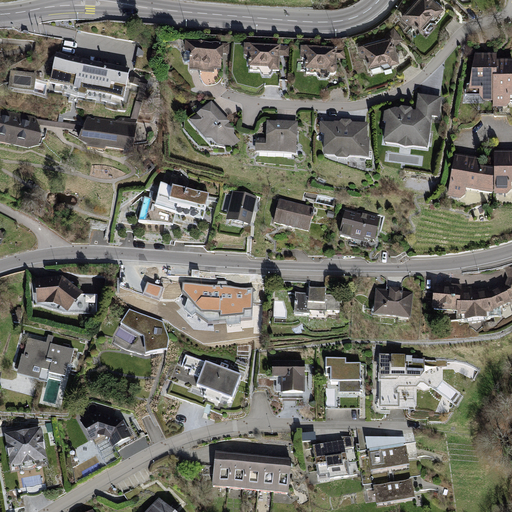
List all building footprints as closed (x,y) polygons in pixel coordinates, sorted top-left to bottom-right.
[(444,9),(435,0),(416,0),(401,17),(411,26),(414,23),(423,30),(444,9)] [(386,38),(358,46),(362,59),(365,58),(368,70),(400,62),(395,44),(405,40),(395,28),(384,35),(386,38)] [(231,44),(187,43),(186,74),(223,75),(224,55),(230,55),(231,44)] [(157,48),(140,45),(134,70),(152,74),(157,48)] [(292,47),(244,46),(246,72),(281,74),(282,59),(292,59),(292,47)] [(345,50),(301,49),(302,74),(339,75),(338,61),(346,61),(345,50)] [(498,80),(498,62),(498,56),(476,56),(469,96),(480,96),(480,98),(484,103),(494,102),(494,80),(498,80)] [(129,73),(57,58),(50,94),(86,101),(87,96),(123,103),(127,85),(128,77),(129,73)] [(511,62),(498,62),(498,80),(494,80),(494,102),(494,108),(511,108),(511,62)] [(37,74),(11,71),(8,92),(35,94),(37,74)] [(148,83),(128,77),(127,85),(140,88),(131,119),(138,121),(148,83)] [(397,109),(385,114),(383,124),(386,125),(384,145),(429,151),(433,120),(440,120),(443,99),(419,96),(417,112),(414,111),(412,109),(402,108),(400,110),(397,109)] [(212,103),(189,123),(207,142),(213,143),(216,149),(233,148),(242,140),(236,135),(235,129),(212,103)] [(36,118),(0,109),(0,146),(28,152),(40,148),(40,138),(38,127),(37,120),(36,118)] [(117,122),(88,117),(84,127),(83,132),(78,145),(86,150),(126,156),(135,145),(138,121),(131,119),(122,118),(117,122)] [(84,127),(37,120),(38,127),(83,132),(84,127)] [(298,123),(267,122),(267,140),(255,139),(255,155),(297,156),(298,123)] [(369,124),(320,123),(320,135),(325,139),(324,158),(369,160),(369,124)] [(480,160),(457,156),(449,198),(465,202),(466,192),(492,197),(511,197),(511,152),(493,152),(494,171),(479,169),(480,160)] [(209,197),(160,187),(159,193),(151,192),(149,199),(145,198),(138,225),(173,227),(175,216),(204,222),(209,197)] [(258,199),(232,194),(226,224),(250,230),(258,199)] [(315,210),(279,201),(274,226),(309,235),(315,210)] [(379,222),(346,216),(342,239),(375,244),(379,222)] [(473,287),(462,287),(461,309),(457,308),(457,315),(457,320),(465,319),(466,325),(488,323),(487,317),(494,316),(494,314),(511,305),(511,302),(511,301),(511,266),(504,269),(509,279),(504,287),(504,285),(490,292),(490,288),(477,291),(476,289),(473,289),(473,287)] [(62,278),(31,282),(33,308),(40,308),(64,315),(96,317),(97,297),(83,297),(62,278)] [(461,309),(462,287),(444,284),(442,287),(435,286),(433,313),(457,315),(457,308),(461,309)] [(253,289),(184,286),(183,295),(202,315),(218,316),(218,322),(227,321),(228,327),(242,326),(242,320),(252,319),(253,289)] [(307,295),(294,295),(295,316),(310,318),(309,314),(340,314),(340,297),(326,296),(326,290),(307,289),(307,295)] [(390,292),(377,291),(374,319),(411,322),(414,294),(403,293),(403,290),(390,289),(390,292)] [(163,324),(130,311),(121,328),(144,340),(146,358),(167,355),(169,342),(163,324)] [(74,351),(27,339),(16,377),(39,383),(41,372),(66,379),(69,366),(70,367),(74,351)] [(241,378),(188,357),(184,369),(191,371),(190,376),(200,380),(197,387),(233,400),(241,378)] [(418,358),(379,358),(378,409),(400,410),(400,394),(397,394),(396,391),(399,388),(418,388),(425,375),(425,366),(448,366),(448,362),(418,362),(418,358)] [(347,360),(326,360),(326,371),(331,371),(331,385),(339,385),(340,395),(361,394),(361,365),(347,365),(347,360)] [(305,364),(272,364),(272,380),(282,381),(281,397),(305,397),(305,364)] [(95,413),(78,422),(90,443),(98,438),(106,440),(111,450),(131,439),(121,422),(95,413)] [(41,431),(4,438),(10,471),(48,463),(41,431)] [(342,442),(313,447),(318,482),(328,480),(328,485),(350,480),(346,452),(354,450),(353,439),(342,438),(342,442)] [(405,439),(366,439),(367,452),(370,452),(371,455),(388,452),(405,450),(404,447),(407,446),(405,439)] [(405,450),(388,452),(391,473),(410,469),(407,449),(405,450)] [(391,473),(388,452),(371,455),(368,455),(372,476),(391,473)] [(292,462),(216,455),(213,491),(289,498),(292,462)] [(412,481),(393,484),(397,506),(416,503),(412,481)] [(397,506),(393,484),(373,488),(377,511),(397,506)] [(173,511),(158,498),(145,511),(173,511)]
